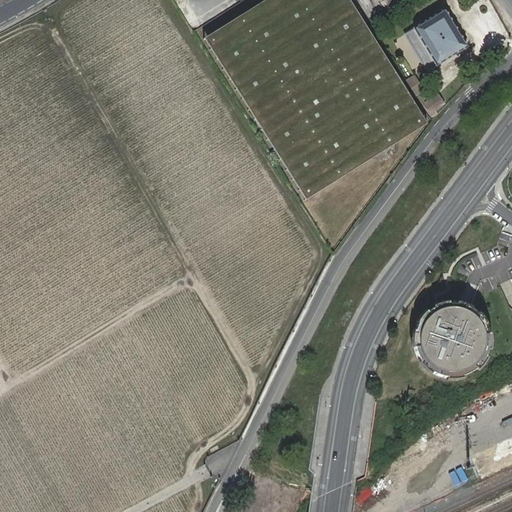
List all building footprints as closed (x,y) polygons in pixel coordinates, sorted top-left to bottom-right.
[(269,0),(204,41),(305,201),(426,124),(348,0),(269,0)] [(437,65),(466,47),(444,9),(413,27),(414,28),(404,34),(426,70),(436,64),(437,65)] [(444,104),(432,87),(425,93),(414,76),(406,80),(415,95),(417,98),(430,119),(437,114),(434,110),(444,104)] [(451,285),(487,232),(474,224),(438,276),(451,285)] [(485,308),(488,295),(476,291),(472,304),(485,308)] [(447,301),(434,304),(433,305),(434,307),(435,311),(448,307),(448,304),(447,301)] [(464,304),(459,302),(457,302),(456,304),(455,308),(467,312),(469,308),(470,306),(464,304)] [(483,349),(484,335),(487,334),(487,333),(485,326),(482,328),(475,317),(477,315),(469,308),(467,312),(455,308),(456,304),(448,304),(448,307),(435,311),(434,307),(427,312),(429,315),(421,326),(418,324),(415,332),(418,332),(418,347),(414,347),(420,362),(423,360),(433,370),(431,373),(446,378),(446,374),(461,373),(461,377),(475,369),(473,366),(481,355),(484,357),(487,349),(483,349)] [(425,310),(416,320),(415,323),(418,324),(421,326),(429,315),(427,312),(425,310)] [(487,325),(481,315),(479,313),(477,315),(475,317),(482,328),(485,326),(487,325)] [(477,371),(486,361),(487,358),(484,357),(481,355),(473,366),(475,369),(477,371)] [(418,364),(427,374),(429,375),(431,373),(433,370),(423,360),(420,362),(418,364)] [(289,460),(258,448),(253,461),(283,473),(289,460)]
